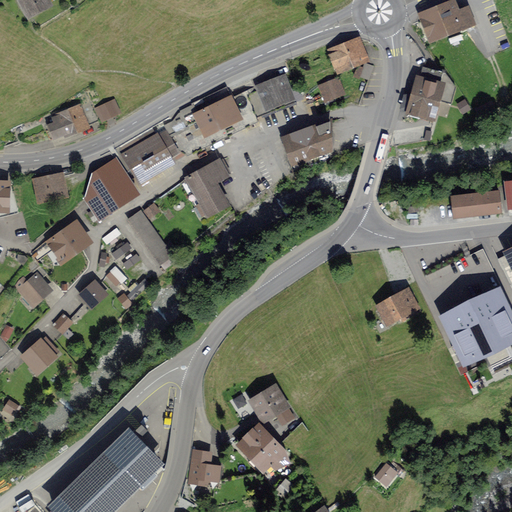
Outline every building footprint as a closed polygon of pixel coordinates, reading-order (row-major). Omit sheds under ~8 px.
[(54,6),(51,0),(16,0),(24,18),(54,6)] [(455,0),(448,0),(418,13),(430,42),(477,22),(469,5),(459,9),(455,0)] [(367,59),(357,39),(324,55),(334,75),(367,59)] [(373,66),(358,64),(356,76),(371,79),(373,66)] [(446,74),(424,68),(410,113),(428,118),(432,120),(433,114),(447,118),(455,87),(446,74)] [(286,78),(246,95),(256,117),(295,100),(286,78)] [(338,80),(319,87),(326,105),(345,97),(338,80)] [(244,91),(189,117),(203,147),(258,121),(256,117),(246,95),(244,91)] [(120,114),(115,102),(97,109),(102,121),(120,114)] [(467,103),(461,107),(465,113),(471,109),(467,103)] [(85,130),(77,109),(44,120),(52,141),(85,130)] [(332,151),(330,120),(283,138),(293,165),(332,151)] [(166,133),(120,156),(135,186),(181,162),(166,133)] [(96,174),(87,200),(102,220),(139,197),(118,162),(104,170),(96,174)] [(217,167),(185,180),(202,220),(233,207),(217,167)] [(62,177),(38,181),(41,202),(66,197),(62,177)] [(499,189),(451,194),(454,217),(501,211),(499,189)] [(155,202),(144,210),(150,218),(161,210),(155,202)] [(140,210),(129,218),(161,264),(173,256),(140,210)] [(86,245),(73,226),(39,249),(52,268),(86,245)] [(117,259),(133,248),(128,242),(113,253),(117,259)] [(511,244),(502,249),(511,268),(511,244)] [(474,268),(482,288),(498,282),(485,249),(463,258),(468,271),(474,268)] [(123,262),(127,269),(141,260),(137,253),(123,262)] [(106,275),(118,287),(127,277),(116,265),(106,275)] [(446,285),(437,272),(427,278),(436,292),(446,285)] [(45,296),(33,281),(15,295),(28,310),(45,296)] [(511,304),(501,282),(437,314),(464,366),(511,341),(511,304)] [(104,297),(91,285),(78,298),(91,310),(104,297)] [(407,293),(377,309),(387,328),(418,311),(407,293)] [(65,315),(55,325),(63,334),(73,324),(65,315)] [(31,341),(15,360),(37,377),(53,358),(31,341)] [(275,388),(251,404),(263,424),(276,416),(288,408),(275,388)] [(3,409),(13,415),(20,405),(10,399),(3,409)] [(169,414),(161,406),(107,457),(139,490),(164,465),(141,441),(169,414)] [(294,418),(288,408),(276,416),(282,426),(294,418)] [(258,428),(239,447),(264,473),(283,453),(258,428)] [(299,428),(283,444),(292,455),(309,439),(299,428)] [(211,461),(194,459),(191,483),(208,485),(211,461)] [(237,468),(222,467),(221,481),(237,482),(237,468)] [(94,468),(40,505),(45,511),(98,475),(94,468)] [(385,468),(375,479),(385,487),(395,476),(385,468)] [(87,495),(72,506),(76,511),(77,511),(92,502),(87,495)]
